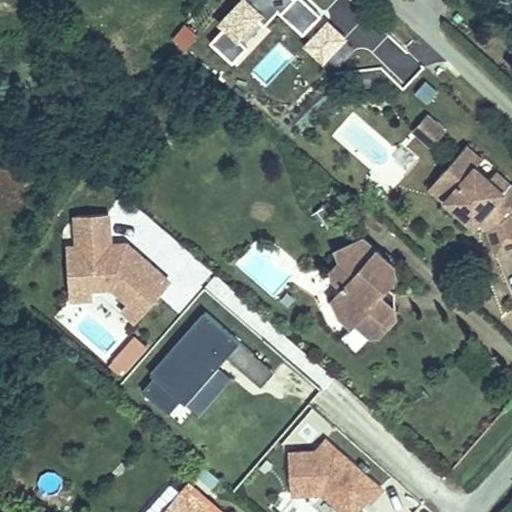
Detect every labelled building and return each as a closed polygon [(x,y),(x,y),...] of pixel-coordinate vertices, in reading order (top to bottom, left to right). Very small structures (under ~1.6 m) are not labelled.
[(240,0),(206,42),(236,67),(278,15),(304,37),(323,14),(306,0),(240,0)] [(329,19),(303,45),(324,66),(350,39),(329,19)] [(189,28),(180,44),(198,54),(207,38),(189,28)] [(428,109),(413,127),(424,136),(439,119),(428,109)] [(447,126),(439,119),(424,136),(431,143),(447,126)] [(484,156),(468,142),(442,172),(457,186),(447,197),(476,223),(484,214),(493,222),(489,226),(495,246),(511,242),(511,202),(502,194),(511,183),(511,181),(498,169),(491,176),(478,164),(484,156)] [(442,172),(432,183),(447,197),(457,186),(442,172)] [(511,183),(502,194),(511,202),(511,183)] [(129,241),(113,241),(112,242),(110,210),(78,211),(80,243),(69,244),(70,280),(71,295),(94,294),(93,282),(113,281),(113,283),(130,298),(123,305),(137,318),(172,280),(129,241)] [(390,270),(395,264),(365,237),(335,251),(340,261),(330,271),(331,278),(343,286),(333,298),(340,315),(352,326),(355,322),(370,335),(379,335),(398,314),(397,307),(392,303),(390,284),(397,276),(390,270)] [(231,374),(218,362),(226,353),(240,365),(260,383),(274,368),(253,349),(206,307),(159,359),(168,367),(160,377),(155,373),(143,387),(168,409),(180,396),(184,400),(197,412),(231,374)] [(346,511),(353,511),(363,501),(360,498),(364,493),(370,499),(382,486),(338,447),(327,436),(316,448),(289,449),(291,491),(322,490),(346,511)] [(37,482),(49,497),(65,486),(54,470),(37,482)] [(224,511),(188,481),(161,511),(224,511)]
